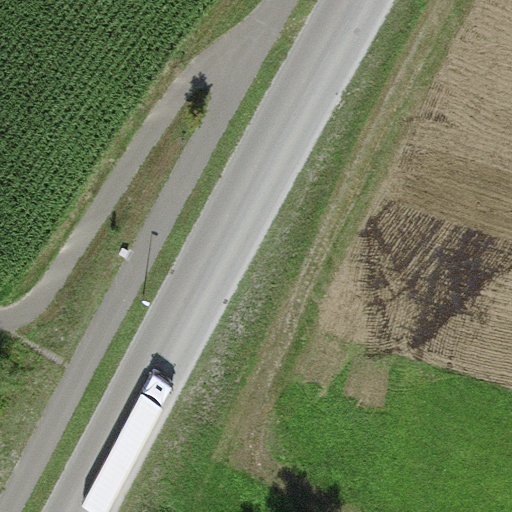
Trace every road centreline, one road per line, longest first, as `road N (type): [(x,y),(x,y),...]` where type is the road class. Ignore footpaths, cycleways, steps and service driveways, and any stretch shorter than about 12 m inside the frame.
road 1 (track): [(330,511),(278,472),(245,404),(286,310),(461,0)]
road 2 (unclassified): [(86,511),(365,0)]
road 3 (track): [(0,318),(60,283),(167,115),(215,66),(252,57)]
